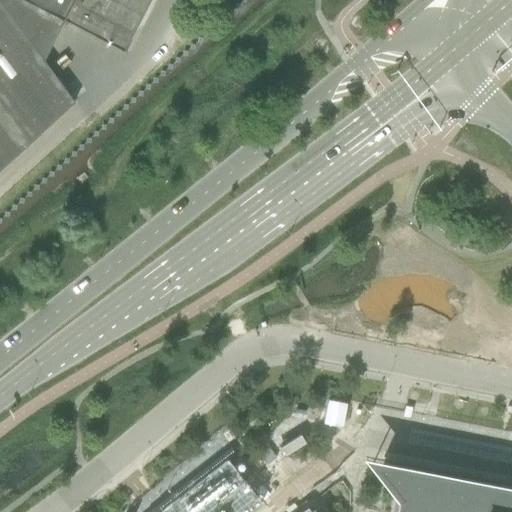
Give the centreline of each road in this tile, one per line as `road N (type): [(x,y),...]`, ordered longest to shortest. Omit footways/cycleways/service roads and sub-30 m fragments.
road 1 (secondary): [(0,399),(238,229),(454,54)]
road 2 (unclassified): [(43,511),(256,347),(292,343),(511,385)]
road 3 (secondary): [(403,27),(0,359)]
